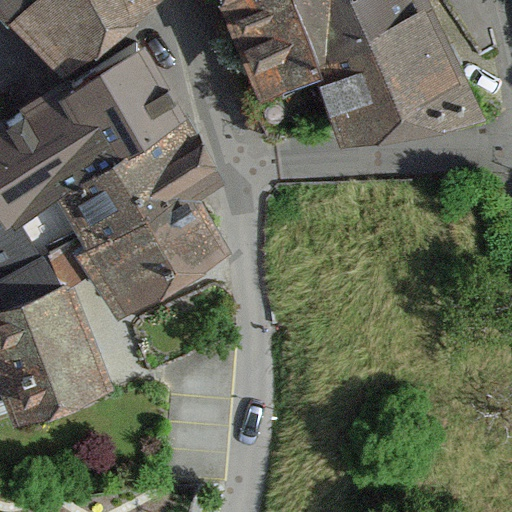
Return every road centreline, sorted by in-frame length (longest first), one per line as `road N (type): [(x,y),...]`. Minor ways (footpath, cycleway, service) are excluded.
road 1 (residential): [(235,178),(272,338),(260,464),(247,511)]
road 2 (residential): [(235,178),(380,156),(511,152)]
road 3 (residential): [(199,0),(235,178)]
